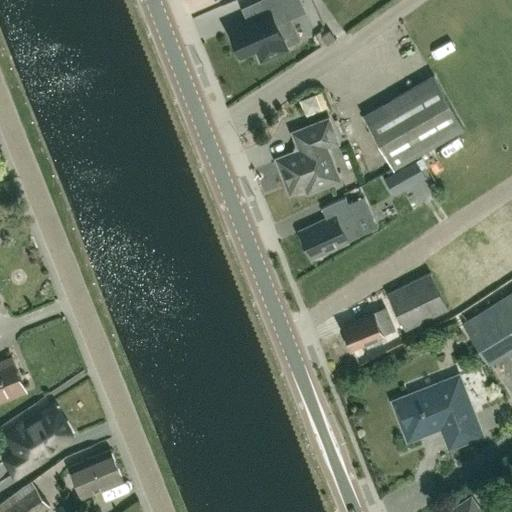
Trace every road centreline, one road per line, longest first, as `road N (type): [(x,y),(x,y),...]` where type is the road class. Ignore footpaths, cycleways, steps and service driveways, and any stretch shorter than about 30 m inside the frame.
road 1 (secondary): [(355,511),(152,0)]
road 2 (unclassified): [(163,511),(0,100)]
